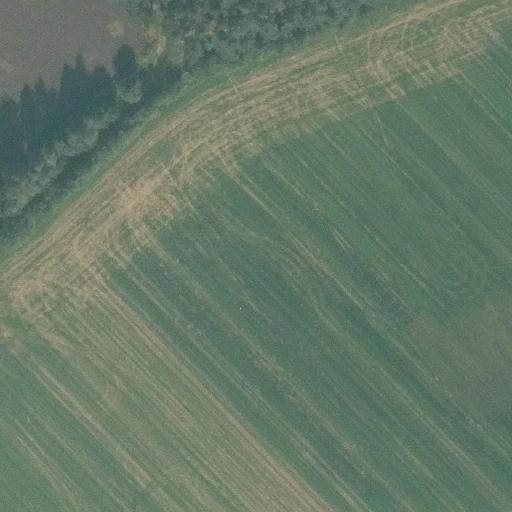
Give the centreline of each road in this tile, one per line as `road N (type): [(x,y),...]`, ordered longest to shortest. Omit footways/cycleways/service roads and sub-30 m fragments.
road 1 (track): [(181,52),(0,215)]
road 2 (track): [(181,52),(320,0)]
